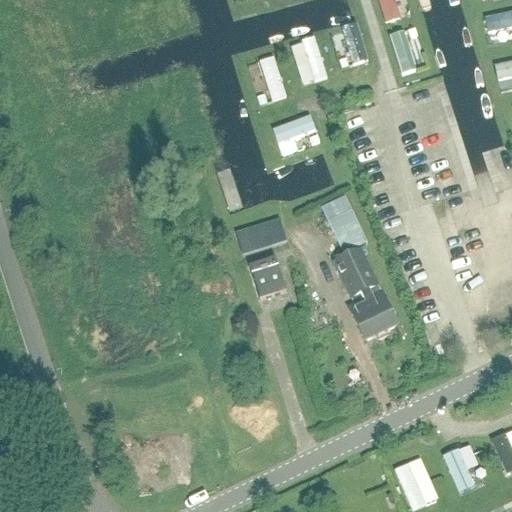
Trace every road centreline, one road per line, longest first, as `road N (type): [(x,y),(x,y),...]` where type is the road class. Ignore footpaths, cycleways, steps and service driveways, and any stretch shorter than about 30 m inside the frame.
road 1 (unclassified): [(209,511),(511,366)]
road 2 (unclassified): [(94,511),(0,239)]
